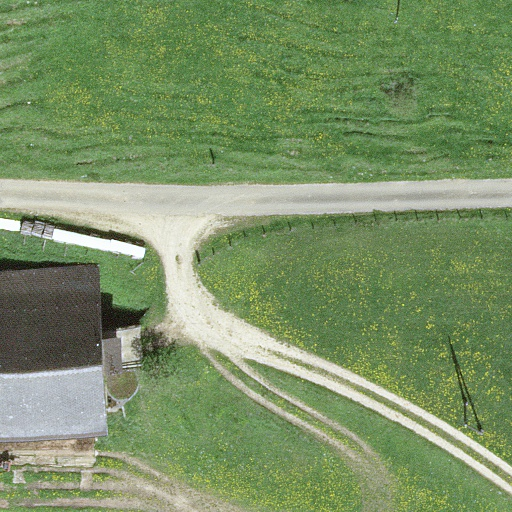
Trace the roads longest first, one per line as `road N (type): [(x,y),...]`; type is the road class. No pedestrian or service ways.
road 1 (track): [(511,484),(411,415),(209,321),(176,264),(160,198)]
road 2 (unclassified): [(160,198),(511,193)]
road 3 (unclassified): [(160,198),(0,194)]
